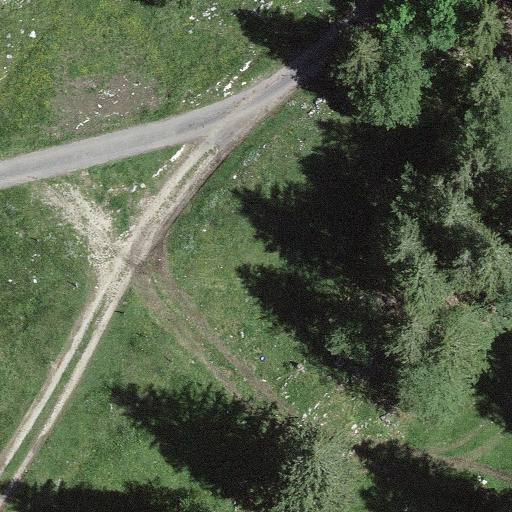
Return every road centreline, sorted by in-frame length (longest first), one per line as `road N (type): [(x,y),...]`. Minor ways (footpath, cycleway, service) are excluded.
road 1 (track): [(0,502),(134,262),(251,112)]
road 2 (track): [(251,112),(0,179)]
road 3 (track): [(401,0),(251,112)]
